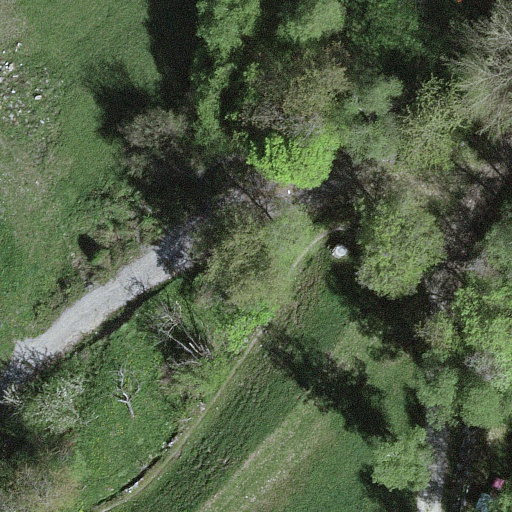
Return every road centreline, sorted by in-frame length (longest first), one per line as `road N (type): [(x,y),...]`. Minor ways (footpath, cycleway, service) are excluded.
road 1 (track): [(478,182),(393,176),(286,195),(200,235),(51,335),(0,388)]
road 2 (track): [(429,511),(454,238),(488,157),(511,133)]
road 3 (track): [(454,238),(224,511)]
